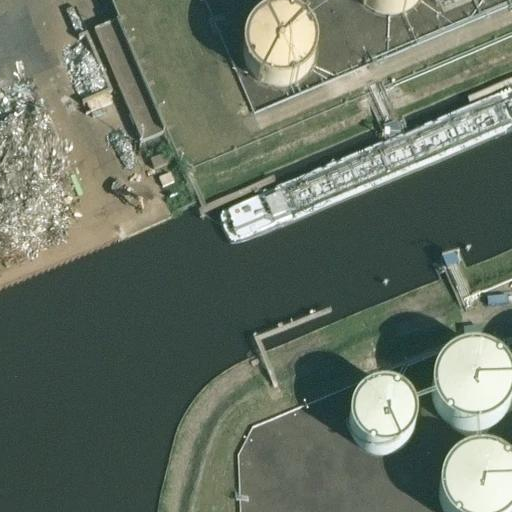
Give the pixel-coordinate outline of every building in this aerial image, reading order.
[(354,0),(359,7),(369,14),(381,17),(394,15),(405,10),(414,1),(414,0),(354,0)] [(239,55),(242,66),(250,77),(260,84),(272,87),(284,85),(296,80),(304,71),(309,60),(310,47),(307,35),(300,25),(289,18),(277,15),(265,16),(254,22),(245,31),(240,42),(239,55)] [(164,135),(116,25),(95,34),(142,145),(164,135)] [(164,156),(150,161),(154,170),(168,165),(164,156)] [(423,400),(427,414),(435,425),(447,434),(460,437),(475,436),(488,431),(498,421),(505,408),(506,394),(503,380),(495,367),(484,359),(470,354),(455,355),(441,361),(431,372),(424,385),(423,400)] [(343,430),(346,442),(353,451),(363,458),(374,461),(385,460),(396,455),(405,448),(410,437),(412,425),(409,413),(402,403),(393,396),(381,393),(369,393),(358,398),(349,407),(344,418),(343,430)] [(433,501),(436,511),(511,511),(511,478),(505,468),(494,460),(480,456),(465,456),(451,462),(441,473),(434,486),(433,501)]
